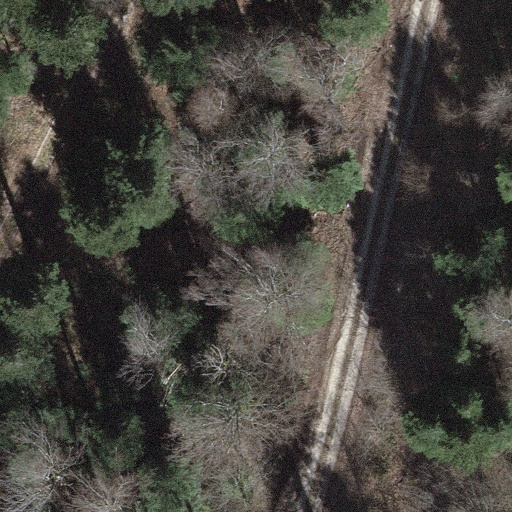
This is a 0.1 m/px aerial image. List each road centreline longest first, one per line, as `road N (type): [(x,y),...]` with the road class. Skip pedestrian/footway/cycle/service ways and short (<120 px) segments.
road 1 (track): [(432,0),(378,302),(308,511)]
road 2 (track): [(0,232),(119,0)]
